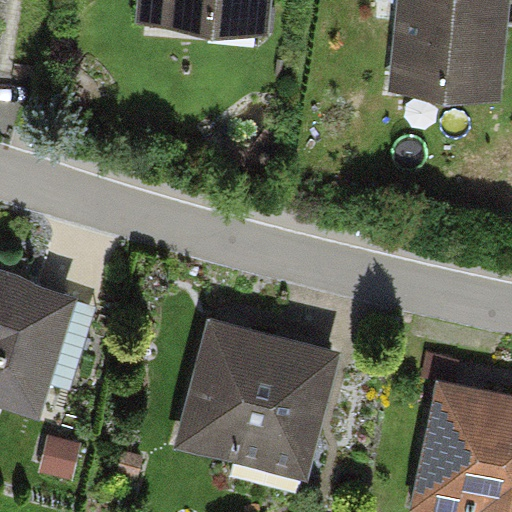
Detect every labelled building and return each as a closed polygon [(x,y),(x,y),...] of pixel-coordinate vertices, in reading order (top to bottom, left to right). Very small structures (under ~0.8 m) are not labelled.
[(280,0),(154,0),(152,28),(277,39),(280,0)] [(511,90),(511,0),(408,0),(402,85),(511,94),(511,90)] [(86,294),(0,265),(0,392),(48,408),(86,294)] [(348,350),(216,316),(183,441),(315,476),(348,350)] [(511,511),(511,393),(444,379),(418,506),(447,511),(511,511)]
